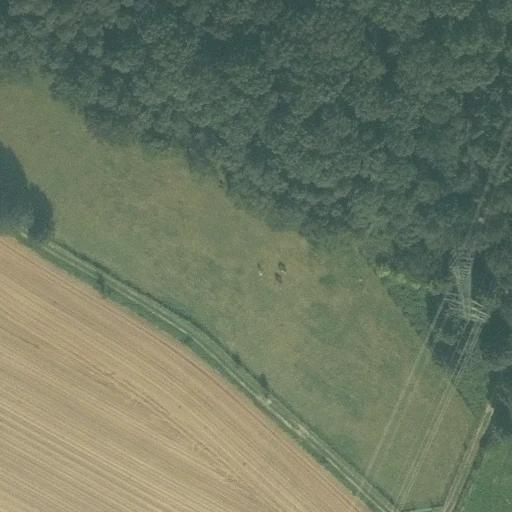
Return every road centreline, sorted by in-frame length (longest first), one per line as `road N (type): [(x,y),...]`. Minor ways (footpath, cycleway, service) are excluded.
road 1 (track): [(386,511),(191,333),(0,219)]
road 2 (track): [(511,34),(472,108),(469,136),(485,227),(511,298)]
road 3 (track): [(511,352),(448,511)]
